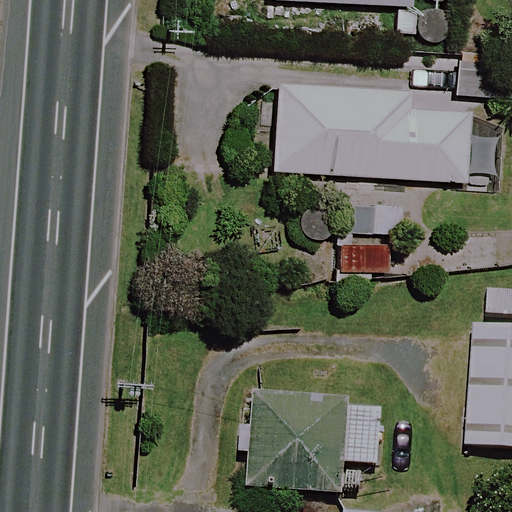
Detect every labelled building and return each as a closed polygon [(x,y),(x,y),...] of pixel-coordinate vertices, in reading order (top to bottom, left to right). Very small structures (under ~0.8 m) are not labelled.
[(256,0),(229,0),(229,7),(256,8),(256,0)] [(458,77),(456,94),(511,99),(511,63),(460,59),(458,77)] [(414,92),(279,83),(274,170),(469,182),(474,111),(413,108),(414,92)] [(197,104),(170,102),(167,164),(194,165),(197,104)] [(386,277),(388,211),(337,210),(335,275),(386,277)] [(511,327),(471,325),(461,445),(511,449),(511,327)] [(342,493),(349,396),(253,389),(245,486),(342,493)]
